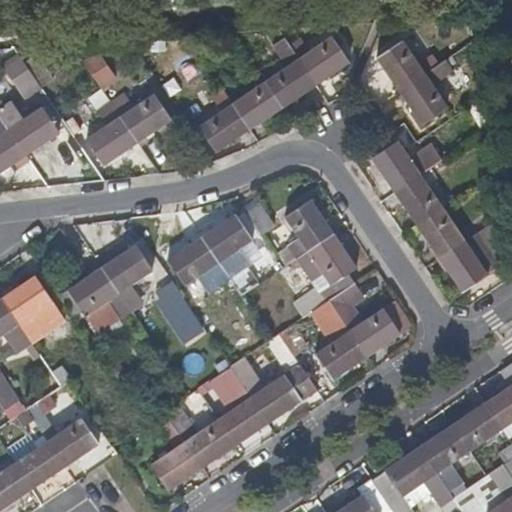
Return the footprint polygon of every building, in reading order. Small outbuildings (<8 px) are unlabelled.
[(347,63),(331,38),(307,53),(298,39),(288,45),(313,84),(347,63)] [(280,106),(313,84),(288,45),(284,39),(272,47),(286,67),(263,81),(274,98),(280,106)] [(398,91),(438,65),(431,54),(416,64),(401,41),(376,57),(398,91)] [(114,79),(96,53),(83,61),(84,64),(101,88),(114,79)] [(39,87),(19,56),(4,67),(24,95),(39,87)] [(444,108),(429,84),(450,71),(444,61),(438,65),(398,91),(419,124),(444,108)] [(246,128),(280,106),(274,98),(263,81),(229,102),(246,128)] [(229,102),(221,90),(212,96),(220,108),(196,124),(212,149),(246,128),(229,102)] [(136,141),(169,120),(153,96),(132,108),(123,95),(111,103),(128,130),(136,141)] [(136,141),(128,130),(111,103),(98,110),(107,124),(86,139),(102,163),(136,141)] [(58,134),(41,109),(21,121),(9,104),(0,109),(0,119),(21,151),(24,155),(58,134)] [(0,171),(24,155),(21,151),(0,119),(0,171)] [(418,177),(396,145),(372,161),(394,193),(418,177)] [(427,172),(423,165),(414,171),(418,177),(427,172)] [(440,210),(418,177),(394,193),(415,226),(440,210)] [(274,227),(259,205),(244,215),(259,238),(274,227)] [(330,237),(309,205),(284,220),(299,242),(306,253),(330,237)] [(462,243),(440,210),(415,226),(437,260),(462,243)] [(248,242),(232,217),(199,238),(227,280),(237,274),(224,257),(248,242)] [(497,268),(476,234),(462,243),(485,277),(497,268)] [(353,270),(330,237),(306,253),(296,260),(312,283),(313,283),(321,277),(328,287),(319,293),(317,290),(291,307),(300,320),(316,310),(327,303),(352,286),(345,276),(353,270)] [(227,280),(199,238),(166,261),(182,285),(203,272),(214,288),(227,280)] [(306,253),(299,242),(290,248),(296,260),(306,253)] [(459,293),(485,277),(462,243),(437,260),(459,293)] [(149,271),(133,246),(99,269),(126,308),(137,302),(126,287),(149,271)] [(99,269),(99,268),(66,290),(83,315),(104,301),(116,317),(128,310),(126,308),(99,269)] [(57,310),(33,277),(0,298),(0,300),(16,324),(23,334),(57,310)] [(328,287),(321,277),(313,283),(317,290),(319,293),(328,287)] [(171,284),(170,282),(159,289),(187,332),(198,325),(186,307),(176,292),(171,284)] [(180,289),(174,282),(171,284),(176,292),(180,289)] [(350,308),(361,301),(352,286),(327,303),(363,359),(408,329),(391,304),(361,325),(350,308)] [(0,334),(16,324),(0,300),(0,334)] [(363,359),(327,303),(316,310),(336,341),(313,356),(330,380),(363,359)] [(304,350),(289,328),(276,336),(291,359),(304,350)] [(291,359),(276,336),(275,337),(265,344),(284,375),(261,390),(241,359),(228,369),(265,423),(313,392),(291,359)] [(265,423),(228,369),(217,376),(237,406),(215,421),(231,446),(265,423)] [(15,403),(0,381),(0,408),(2,411),(15,403)] [(502,429),(511,422),(511,385),(485,404),(502,429)] [(469,451),(502,429),(485,404),(452,426),(469,451)] [(61,467),(94,445),(78,420),(55,435),(34,406),(25,412),(45,442),(61,467)] [(198,468),(181,443),(160,413),(151,419),(171,450),(148,465),(165,490),(198,468)] [(198,468),(231,446),(215,421),(181,443),(198,468)] [(435,473),(469,451),(452,426),(418,448),(435,473)] [(28,490),(61,467),(45,442),(12,464),(28,490)] [(511,458),(511,446),(500,456),(505,463),(511,458)] [(403,495),(423,481),(443,511),(461,511),(452,499),(435,473),(418,448),(371,478),(380,491),(394,511),(414,511),(403,495)] [(0,507),(28,490),(12,464),(0,472),(0,507)] [(511,511),(511,479),(502,465),(452,499),(461,511),(511,511)] [(394,511),(380,491),(371,478),(357,487),(361,494),(332,511),(394,511)]
